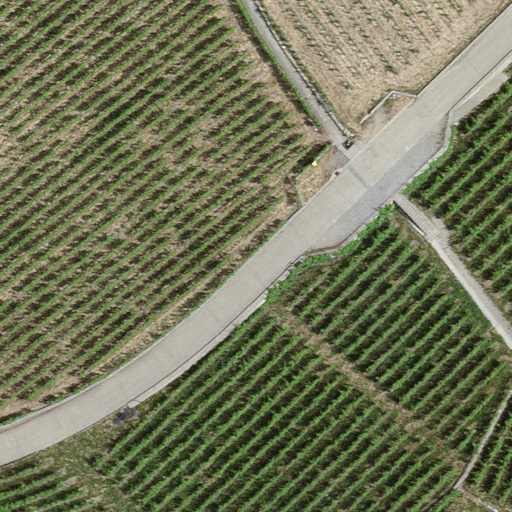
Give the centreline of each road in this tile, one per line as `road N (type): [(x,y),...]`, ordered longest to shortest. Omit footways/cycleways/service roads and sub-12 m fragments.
road 1 (track): [(376,178),(191,341),(107,393),(0,443)]
road 2 (track): [(376,178),(511,55)]
